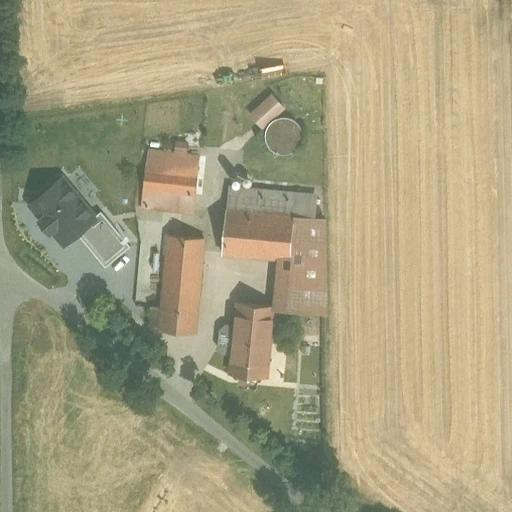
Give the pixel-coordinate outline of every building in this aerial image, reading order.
[(250,113),(262,128),(286,107),(273,93),(250,113)] [(302,142),(303,135),(301,127),(297,121),(291,117),(284,116),(276,118),(270,122),(266,128),(265,135),(267,143),(271,149),(277,153),(284,154),(292,152),(298,148),(302,142)] [(200,156),(148,150),(141,207),(193,213),(200,156)] [(27,204),(64,247),(98,218),(61,175),(27,204)] [(297,193),(229,186),(223,253),(279,258),(290,259),(294,215),(297,193)] [(326,219),(294,215),(290,259),(279,258),(274,306),(274,307),(327,312),(326,219)] [(204,237),(169,234),(162,308),(151,307),(150,326),(160,328),(160,330),(195,333),(204,237)] [(274,306),(238,302),(231,373),(267,376),(274,307),(274,306)]
